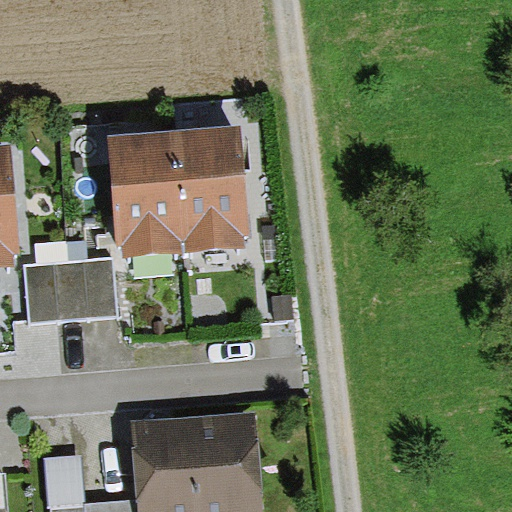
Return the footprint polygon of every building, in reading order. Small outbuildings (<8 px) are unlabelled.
[(243,127),(111,137),(120,243),(123,242),(124,258),(248,249),(247,236),(251,236),(243,127)] [(12,144),(0,144),(0,264),(13,264),(12,251),(20,250),(12,144)] [(113,259),(26,265),(30,322),(118,316),(113,259)] [(261,511),(254,416),(131,423),(136,502),(137,511),(261,511)] [(137,511),(136,502),(85,505),(82,458),(47,460),(50,509),(54,508),(53,511),(137,511)]
